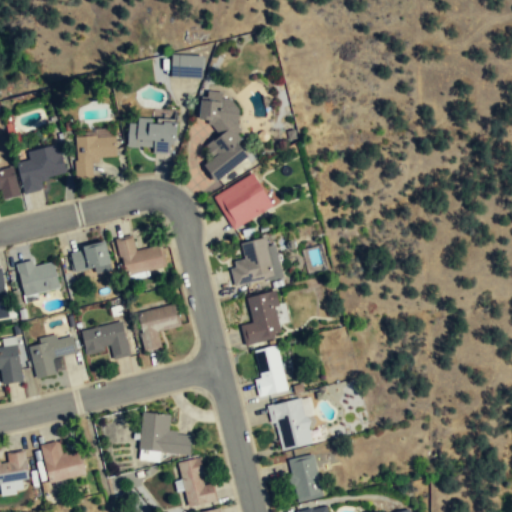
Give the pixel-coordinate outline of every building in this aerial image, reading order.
[(171,79),(201,79),(201,56),(171,56),(171,79)] [(218,135),(204,146),(212,157),(202,165),(214,183),(216,181),(246,157),(241,150),(236,143),(240,139),(236,134),(240,130),(236,126),(238,110),(230,99),(221,98),(221,92),(206,91),(206,97),(200,97),(197,120),(207,121),(207,125),(210,125),(218,135)] [(173,121),(128,121),(127,151),(173,151),(173,121)] [(75,179),(92,179),(92,160),(115,159),(115,136),(74,137),(75,179)] [(65,175),(59,145),(15,154),(23,194),(42,190),(40,180),(65,175)] [(0,195),(1,200),(18,197),(13,169),(0,172),(0,195)] [(213,196),(233,229),(272,205),(252,172),(213,196)] [(166,266),(160,244),(135,250),(131,234),(114,238),(124,275),(166,266)] [(234,267),(229,269),(234,287),(273,277),(264,237),(239,244),(243,259),(233,261),(234,267)] [(104,239),(82,245),(82,249),(69,252),(74,271),(88,267),(109,262),(104,239)] [(15,263),(24,295),(58,287),(52,261),(33,265),(32,259),(15,263)] [(239,324),(245,344),(274,337),(273,333),(280,331),(274,305),(279,304),(275,289),(246,297),(252,321),(239,324)] [(157,331),(181,325),(175,302),(135,312),(144,351),(161,347),(157,331)] [(109,351),(111,360),(129,357),(122,323),(81,331),(86,355),(109,351)] [(55,373),(52,357),(75,351),(71,334),(27,345),(35,377),(55,373)] [(0,345),(0,376),(1,384),(21,381),(16,343),(0,345)] [(254,350),(260,377),(254,379),(258,396),(287,389),(276,344),(254,350)] [(281,450),(311,442),(300,397),(266,405),(270,423),(274,421),(281,450)] [(137,449),(189,455),(191,435),(176,433),(177,430),(168,429),(169,414),(142,411),(137,449)] [(48,484),(85,476),(80,453),(61,457),(58,442),(39,446),(48,484)] [(0,485),(28,482),(24,452),(4,454),(4,461),(0,461),(0,485)] [(312,453),(287,459),(297,501),(322,495),(312,453)] [(176,462),(188,506),(197,504),(215,500),(211,483),(203,485),(200,474),(205,473),(200,456),(176,462)]
